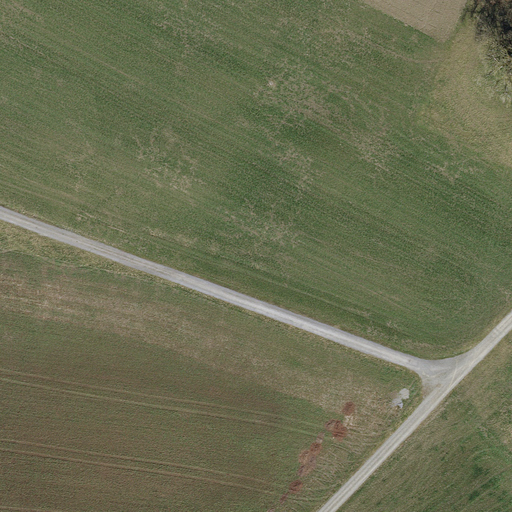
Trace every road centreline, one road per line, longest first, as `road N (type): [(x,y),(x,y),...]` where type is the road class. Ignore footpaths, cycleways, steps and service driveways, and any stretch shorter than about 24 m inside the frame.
road 1 (track): [(453,376),(0,212)]
road 2 (track): [(453,376),(329,511)]
